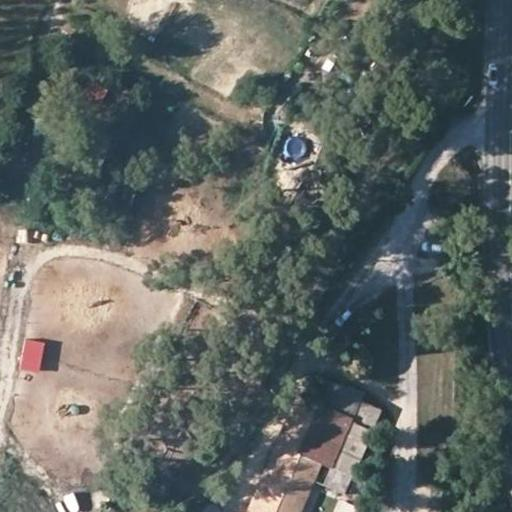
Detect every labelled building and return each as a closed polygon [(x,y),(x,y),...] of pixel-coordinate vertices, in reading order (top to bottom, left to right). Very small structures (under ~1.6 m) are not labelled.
[(103,104),(107,85),(83,80),(79,99),(103,104)] [(0,156),(12,161),(17,146),(3,141),(0,149),(0,156)] [(28,150),(17,146),(12,161),(23,165),(28,150)] [(23,165),(12,161),(7,173),(19,178),(23,165)] [(288,511),(311,458),(320,463),(348,475),(369,425),(295,393),(244,511),(288,511)] [(299,511),(320,463),(311,458),(288,511),(299,511)] [(432,511),(434,491),(420,489),(418,511),(432,511)]
